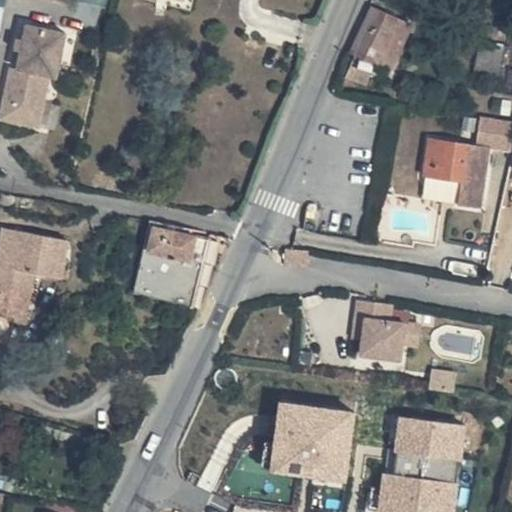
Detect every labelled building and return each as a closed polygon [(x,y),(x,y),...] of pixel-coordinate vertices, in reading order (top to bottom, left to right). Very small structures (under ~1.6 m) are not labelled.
[(392,12),(371,1),(353,41),(374,52),(392,12)] [(401,15),(392,12),(374,52),(383,56),(401,15)] [(61,72),(69,28),(29,21),(21,65),(14,63),(4,116),(44,123),(53,71),(61,72)] [(479,139),(425,131),(419,167),(457,173),(454,197),(475,200),(483,139),(479,139)] [(19,218),(3,216),(0,237),(0,252),(13,254),(19,218)] [(212,230),(154,217),(149,239),(144,238),(132,291),(194,306),(212,230)] [(0,325),(4,323),(6,318),(8,313),(6,307),(24,309),(33,260),(58,263),(65,226),(19,218),(13,254),(0,252),(0,325)] [(304,245),(282,244),(281,259),(304,261),(304,245)] [(384,291),(355,287),(351,306),(363,307),(358,337),(396,343),(398,329),(401,312),(381,309),(384,291)] [(363,307),(351,306),(348,323),(360,325),(363,307)] [(418,315),(401,312),(398,329),(415,332),(418,315)] [(333,332),(321,330),(318,348),(330,350),(333,332)] [(284,398),(274,466),(350,477),(358,407),(284,398)] [(396,470),(384,469),(380,510),(401,511),(459,511),(469,419),(402,412),(396,470)] [(78,511),(84,498),(54,492),(49,506),(56,509),(54,511),(78,511)]
